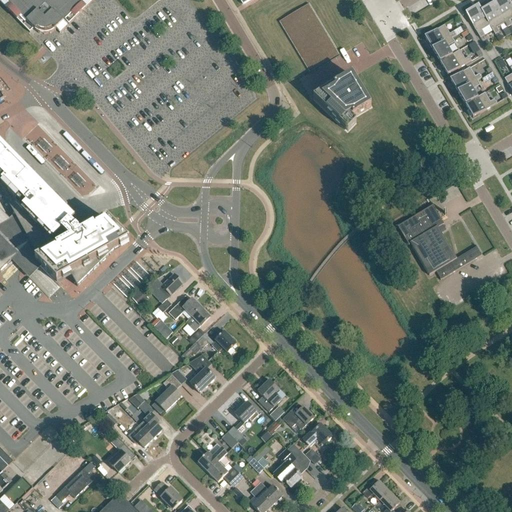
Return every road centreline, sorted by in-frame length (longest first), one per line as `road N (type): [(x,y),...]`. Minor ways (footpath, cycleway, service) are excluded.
road 1 (residential): [(0,335),(26,309),(64,314),(160,223)]
road 2 (residential): [(468,169),(380,18)]
road 3 (tertiary): [(245,143),(277,102),(219,0)]
road 4 (residential): [(173,459),(178,440),(280,340)]
road 5 (tertiary): [(377,441),(280,340)]
road 6 (residential): [(132,186),(42,92)]
